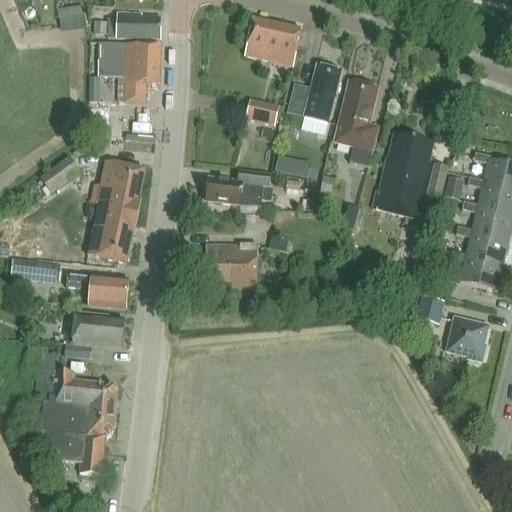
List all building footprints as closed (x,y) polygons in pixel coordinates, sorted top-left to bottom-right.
[(161,42),(161,21),(141,21),(141,17),(118,17),(118,21),(108,21),(107,41),(161,42)] [(293,70),(301,33),(253,22),(245,59),(293,70)] [(95,25),(94,37),(106,38),(106,25),(95,25)] [(102,46),(101,72),(120,72),(119,80),(119,97),(118,105),(145,106),(146,88),(159,89),(161,48),(102,46)] [(304,121),(305,121),(302,135),(326,141),(342,74),(317,68),(309,101),(292,96),(287,116),(304,120),(304,121)] [(369,128),(379,90),(349,83),(334,145),(353,151),(349,166),(368,171),(378,131),(369,128)] [(89,103),(89,139),(126,139),(126,129),(123,129),(123,109),(111,109),(111,103),(89,103)] [(278,111),(250,104),(246,124),(274,130),(278,111)] [(264,131),(262,139),(272,141),(274,133),(264,131)] [(377,192),(372,212),(417,223),(420,209),(422,209),(432,166),(429,165),(433,146),(394,136),(388,162),(386,162),(384,170),(383,175),(379,193),(377,192)] [(476,156),(474,164),(488,168),(484,184),(483,187),(511,193),(511,167),(490,162),(491,160),(476,156)] [(310,180),(313,164),(280,158),(277,174),(310,180)] [(51,196),(81,175),(70,160),(40,181),(51,196)] [(99,207),(88,258),(126,267),(132,239),(134,239),(141,202),(140,201),(145,173),(106,165),(97,206),(99,207)] [(267,192),(269,178),(245,175),(244,187),(243,187),(243,186),(208,182),(205,203),(221,205),(223,207),(240,209),(241,203),(261,205),(263,191),(267,192)] [(470,181),(468,189),(482,192),(478,209),(477,211),(511,219),(511,193),(483,187),(484,184),(470,181)] [(299,192),(300,185),(286,183),(285,191),(299,192)] [(318,215),(319,204),(307,202),(306,214),(318,215)] [(464,205),(462,213),(476,217),(472,233),(472,236),(509,245),(511,230),(511,219),(477,211),(478,209),(464,205)] [(354,233),(359,212),(349,209),(344,231),(354,233)] [(458,230),(456,238),(470,241),(466,258),(466,260),(503,269),(509,245),(472,236),(472,233),(458,230)] [(271,240),(269,250),(288,254),(290,243),(271,240)] [(255,297),(258,248),(240,248),(240,249),(206,248),(206,261),(197,261),(196,283),(205,283),(204,295),(255,297)] [(466,260),(466,258),(452,254),(450,262),(464,266),(457,295),(492,304),(494,294),(497,295),(503,269),(466,260)] [(40,265),(13,262),(11,279),(39,282),(40,265)] [(129,283),(91,279),(68,277),(66,290),(85,292),(84,296),(90,297),(89,309),(126,313),(129,283)] [(422,299),(416,323),(439,328),(444,305),(422,299)] [(122,352),(125,323),(108,322),(108,319),(76,316),(72,348),(122,352)] [(482,366),(486,349),(484,349),(488,330),(454,321),(446,355),(468,360),(467,363),(482,366)] [(420,324),(418,331),(431,334),(432,327),(420,324)] [(92,350),(72,348),(66,347),(65,359),(90,362),(92,350)] [(74,378),(57,377),(59,360),(46,358),(47,353),(28,351),(26,374),(38,376),(36,401),(44,402),(39,452),(52,465),(81,468),(80,476),(102,478),(105,440),(108,441),(113,437),(117,393),(113,388),(73,384),(74,378)]
